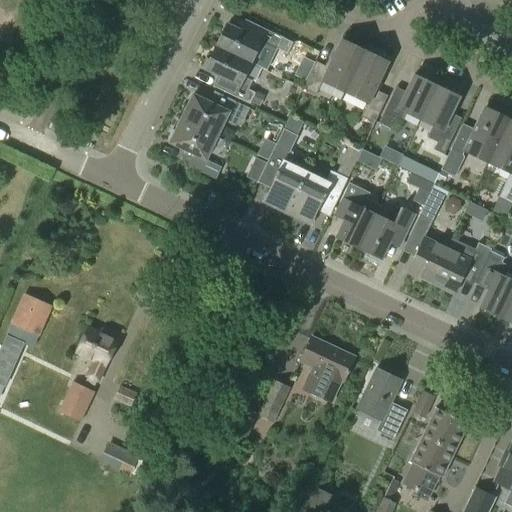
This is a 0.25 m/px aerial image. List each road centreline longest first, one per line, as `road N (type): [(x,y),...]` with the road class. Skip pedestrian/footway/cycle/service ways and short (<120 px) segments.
road 1 (unclassified): [(511,371),(113,180)]
road 2 (residential): [(511,89),(387,29),(446,0)]
road 3 (residential): [(113,180),(198,0)]
road 4 (unclassified): [(113,180),(0,127)]
